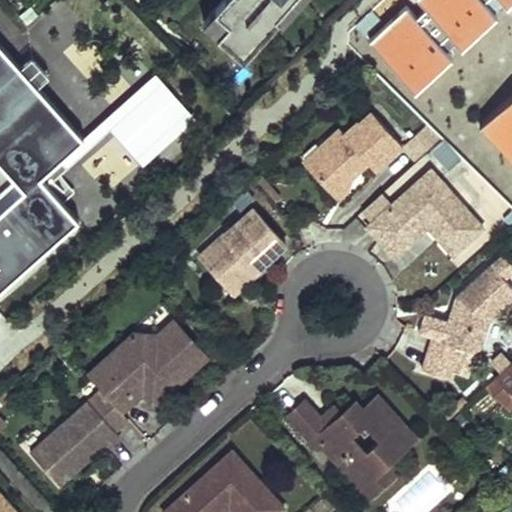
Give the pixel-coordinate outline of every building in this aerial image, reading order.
[(220,0),(211,11),(225,23),(214,36),(240,60),(275,19),(272,17),(287,0),(220,0)] [(287,0),(272,17),(275,19),(280,23),(300,0),(287,0)] [(511,0),(495,0),(507,12),(511,7),(511,0)] [(225,23),(211,11),(199,24),(214,36),(225,23)] [(20,69),(37,83),(46,71),(29,57),(20,69)] [(154,71),(100,120),(142,166),(196,117),(154,71)] [(374,168),(401,144),(371,111),(359,121),(357,120),(343,132),(339,127),(324,140),(314,172),(323,182),(345,189),(351,172),(365,159),(374,168)] [(423,122),(413,136),(431,148),(441,134),(423,122)] [(448,139),(432,147),(444,169),(459,161),(448,139)] [(324,140),(303,159),(314,172),(324,140)] [(481,227),(429,168),(366,225),(392,255),(426,226),(430,222),(455,251),(481,227)] [(323,182),(336,197),(345,189),(323,182)] [(287,242),(254,206),(201,254),(230,287),(255,263),(259,267),(287,242)] [(430,222),(426,226),(451,254),(455,251),(430,222)] [(230,287),(233,290),(259,267),(255,263),(230,287)] [(490,318),(511,298),(511,286),(491,263),(455,295),(452,303),(455,304),(452,313),(449,311),(445,320),(439,338),(429,334),(417,366),(444,377),(449,370),(464,376),(473,352),(479,346),(490,318)] [(163,306),(134,332),(158,333),(174,319),(163,306)] [(445,320),(424,312),(418,330),(429,334),(439,338),(445,320)] [(101,388),(117,405),(145,381),(153,384),(154,390),(161,398),(208,356),(174,319),(158,333),(134,332),(128,337),(127,365),(113,377),(106,369),(94,380),(101,388)] [(128,337),(88,373),(94,380),(106,369),(113,377),(127,365),(128,337)] [(511,362),(511,361),(496,375),(487,384),(505,401),(511,395),(511,362)] [(117,405),(126,416),(147,396),(154,404),(161,398),(154,390),(153,384),(145,381),(117,405)] [(115,430),(128,418),(126,416),(117,405),(101,388),(30,452),(59,484),(80,466),(73,459),(77,455),(81,458),(100,441),(103,445),(106,448),(120,435),(115,430)] [(323,443),(362,486),(391,460),(417,437),(379,394),(364,407),(357,400),(344,411),(329,424),(322,416),(306,398),(289,413),(313,439),(317,436),(323,443)] [(337,403),(322,416),(329,424),(344,411),(337,403)] [(0,429),(9,422),(0,412),(0,429)] [(317,436),(313,439),(319,447),(323,443),(317,436)] [(73,459),(80,466),(103,445),(100,441),(81,458),(77,455),(73,459)] [(242,511),(279,511),(285,507),(233,449),(164,511),(223,511),(230,506),(234,503),(242,511)] [(362,486),(372,497),(401,471),(391,460),(362,486)] [(0,511),(17,511),(0,492),(0,511)] [(230,506),(234,511),(242,511),(234,503),(230,506)]
